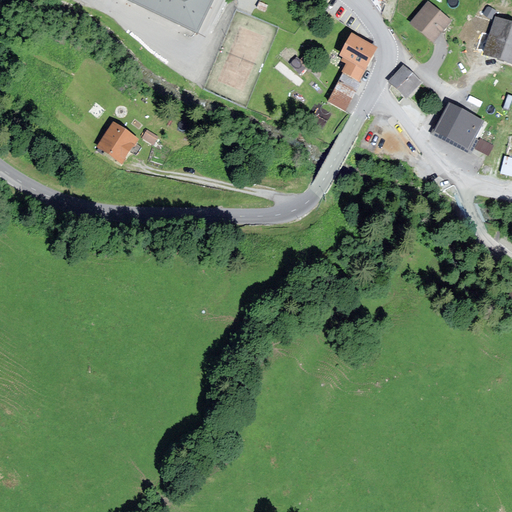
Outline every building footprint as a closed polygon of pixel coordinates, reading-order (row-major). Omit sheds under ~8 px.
[(214,0),(123,0),(198,35),(214,0)] [(451,19),(427,2),(410,25),(435,42),(451,19)] [(511,21),(496,17),(484,55),(511,63),(511,21)] [(380,47),(352,32),(340,55),(344,57),(342,61),(345,63),(340,72),(343,74),(360,83),(380,47)] [(388,82),(407,99),(422,82),(404,66),(388,82)] [(355,91),(360,83),(343,74),(338,82),(355,91)] [(355,91),(338,82),(327,101),(345,111),(355,91)] [(450,102),(434,132),(468,150),(484,120),(450,102)] [(136,138),(114,124),(100,145),(122,160),(136,138)] [(154,144),(158,136),(147,130),(143,138),(154,144)] [(365,133),(361,143),(374,148),(379,138),(365,133)] [(480,138),(475,148),(488,155),(493,146),(480,138)] [(501,174),(511,175),(511,157),(503,156),(501,174)]
